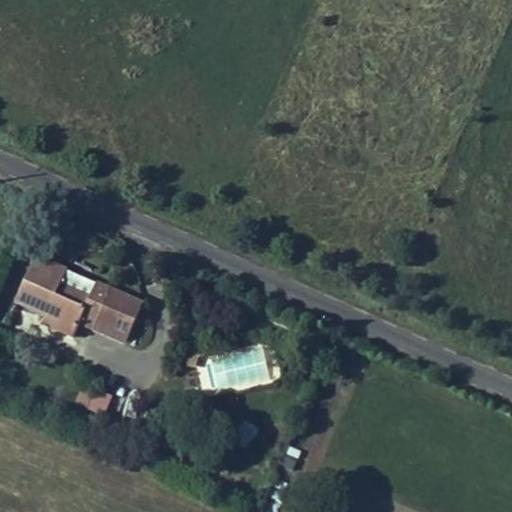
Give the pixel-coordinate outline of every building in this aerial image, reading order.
[(79,324),(82,319),(127,340),(142,306),(95,284),(88,299),(61,287),(67,272),(36,259),(17,301),(47,315),(43,324),(73,338),(79,324)] [(82,319),(79,324),(124,345),(127,340),(82,319)] [(208,352),(205,343),(189,347),(186,365),(195,367),(198,355),(208,352)] [(87,407),(94,391),(82,386),(75,402),(87,407)] [(260,511),(276,511),(289,485),(277,479),(260,511)]
